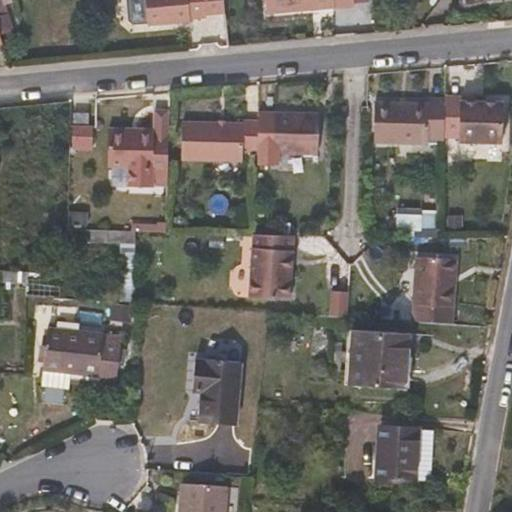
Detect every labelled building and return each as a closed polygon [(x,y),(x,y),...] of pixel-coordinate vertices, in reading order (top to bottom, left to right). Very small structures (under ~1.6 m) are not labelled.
[(0,0),(0,17),(12,13),(8,0),(0,0)] [(210,14),(208,0),(148,0),(150,24),(193,20),(193,17),(209,17),(210,14)] [(228,12),(226,0),(208,0),(210,14),(228,12)] [(360,6),(359,0),(267,0),(269,15),(360,6)] [(15,23),(12,13),(0,17),(0,24),(1,26),(15,23)] [(18,31),(15,23),(1,26),(3,35),(18,31)] [(509,150),(511,105),(487,104),(469,103),(469,98),(452,98),(452,100),(450,140),(450,142),(466,143),(466,148),(509,150)] [(450,140),(452,100),(434,100),(433,103),(380,102),(380,143),(434,144),(435,140),(450,140)] [(90,125),(91,111),(76,111),(75,126),(77,126),(90,125)] [(325,154),(325,112),(263,113),(262,122),(262,127),(261,154),(261,167),(284,167),(284,153),(325,154)] [(261,154),(262,127),(262,122),(247,121),(247,124),(184,122),(183,160),(246,162),(246,153),(261,154)] [(95,149),(94,125),(90,125),(77,126),(76,148),(95,149)] [(169,180),(170,134),(156,135),(156,130),(109,129),(108,166),(130,166),(130,189),(153,189),(154,179),(169,180)] [(395,231),(437,233),(438,210),(396,208),(395,231)] [(294,300),(296,237),(255,235),(255,299),(294,300)] [(456,325),(460,288),(456,287),(458,259),(420,257),(416,322),(456,325)] [(28,280),(28,271),(6,270),(5,279),(28,280)] [(36,297),(59,298),(60,286),(36,284),(36,297)] [(327,316),(344,320),(349,294),(332,290),(327,316)] [(119,378),(123,337),(50,329),(44,387),(75,390),(76,373),(119,378)] [(408,389),(411,333),(361,330),(357,387),(408,389)] [(238,426),(244,363),(208,359),(207,361),(198,359),(195,391),(205,392),(202,423),(238,426)] [(418,480),(421,429),(383,427),(380,480),(418,483),(418,480)] [(432,481),(436,430),(421,429),(418,480),(432,481)] [(226,511),(228,488),(186,485),(183,511),(226,511)]
